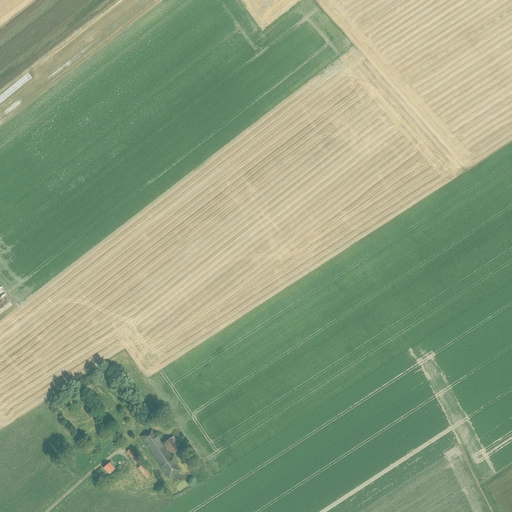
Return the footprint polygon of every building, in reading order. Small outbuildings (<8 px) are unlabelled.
[(169,479),(180,472),(151,429),(140,437),(169,479)] [(182,449),(174,437),(163,444),(171,456),(182,449)] [(135,463),(138,461),(129,450),(126,452),(135,463)] [(109,474),(114,469),(111,467),(113,465),(111,462),(104,469),(109,474)] [(146,479),(150,476),(142,465),(137,469),(146,479)]
